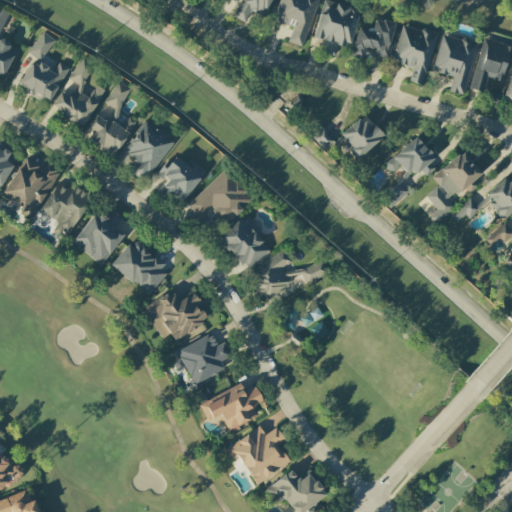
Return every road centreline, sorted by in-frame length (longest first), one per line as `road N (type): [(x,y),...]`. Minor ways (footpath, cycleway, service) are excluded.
road 1 (residential): [(0,116),(123,189),(175,232),(231,301),(261,366),(319,454),(381,511)]
road 2 (secondary): [(94,0),(237,100),(491,328)]
road 3 (residential): [(192,0),(281,57),(511,134)]
road 4 (residential): [(471,390),(361,511)]
